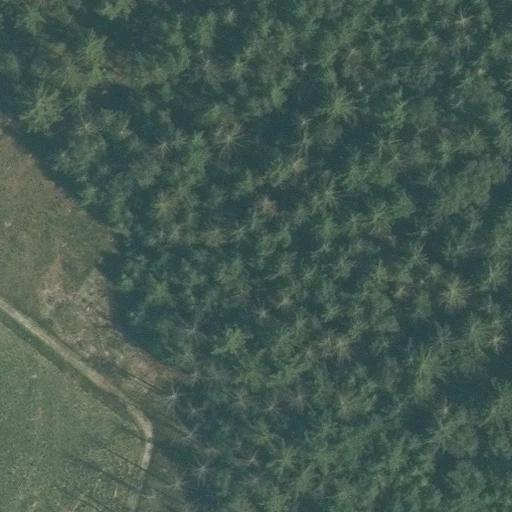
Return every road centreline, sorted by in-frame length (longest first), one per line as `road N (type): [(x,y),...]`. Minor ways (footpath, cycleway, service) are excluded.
road 1 (track): [(129,511),(145,456),(138,418),(0,303)]
road 2 (track): [(0,128),(96,0)]
